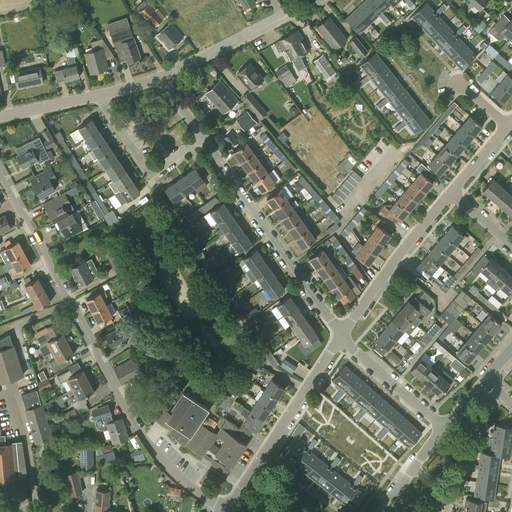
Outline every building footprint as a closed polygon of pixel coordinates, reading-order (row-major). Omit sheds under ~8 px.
[(237,0),(238,0),(237,0),(240,0),(244,8),(255,3),(253,0),(237,0)] [(366,0),(364,0),(355,9),(370,24),(379,16),(380,14),(366,0)] [(366,0),(380,14),(382,12),(391,4),(386,0),(366,0)] [(459,0),(461,1),(462,0),(464,0),(472,6),(473,5),(479,9),(486,0),(459,0)] [(162,19),(149,4),(139,12),(145,19),(148,17),(155,26),(162,19)] [(427,4),(412,18),(422,28),(437,15),(427,4)] [(355,9),(345,19),(359,34),(370,24),(355,9)] [(437,15),(422,28),(432,39),(446,25),(437,15)] [(140,58),(129,26),(126,17),(106,24),(109,33),(110,33),(116,50),(122,48),(127,62),(140,58)] [(333,49),(346,39),(329,17),(317,28),(333,49)] [(510,38),(511,35),(511,19),(510,18),(500,30),(499,32),(493,26),(489,31),(497,38),(502,32),(510,38)] [(478,33),(482,29),(486,24),(481,19),(473,27),(478,33)] [(170,49),(183,37),(170,23),(157,35),(170,49)] [(446,25),(432,39),(441,50),(456,36),(446,25)] [(299,52),(301,55),(308,51),(297,30),(286,37),(288,42),(290,40),(297,54),(299,52)] [(360,57),(368,51),(355,36),(348,42),(360,57)] [(456,36),(441,50),(452,60),(466,47),(456,36)] [(290,61),(301,55),(299,52),(297,54),(290,40),(288,42),(286,37),(279,41),(290,61)] [(100,49),(97,40),(90,41),(93,51),(85,54),(90,73),(107,68),(101,49),(100,49)] [(494,57),(498,53),(488,45),(485,49),(486,50),(494,57)] [(66,58),(79,54),(77,46),(64,50),(66,58)] [(466,47),(452,60),(461,71),(476,57),(466,47)] [(376,52),(359,65),(367,75),(368,77),(385,63),(376,52)] [(503,65),(507,61),(498,53),(494,57),(496,58),(503,65)] [(330,64),(323,54),(312,62),(325,79),(329,85),(339,77),(335,72),(340,69),(334,61),(330,64)] [(65,80),(80,76),(74,56),(66,58),(69,67),(62,69),(65,80)] [(484,70),(489,74),(497,65),(493,62),(492,61),(484,70)] [(511,72),(511,65),(507,61),(503,65),(511,72)] [(250,90),(263,79),(249,63),(237,74),(250,90)] [(385,63),(368,77),(370,78),(377,88),(394,75),(385,63)] [(286,87),(296,80),(286,64),(276,71),(286,87)] [(17,88),(43,82),(39,68),(14,73),(17,88)] [(481,83),(489,74),(484,70),(476,79),(481,83)] [(499,82),(511,93),(511,91),(511,77),(507,73),(499,82)] [(394,75),(377,88),(385,98),(387,99),(403,86),(394,75)] [(222,113),(237,100),(220,81),(206,94),(222,113)] [(503,102),(511,93),(499,82),(491,92),(503,102)] [(403,86),(387,99),(388,101),(396,111),(412,98),(403,86)] [(259,120),(267,113),(248,91),(241,97),(252,110),(251,111),(259,120)] [(412,98),(396,111),(405,122),(421,109),(412,98)] [(445,111),(449,114),(457,104),(453,102),(445,111)] [(421,109),(405,122),(406,124),(414,134),(430,121),(421,109)] [(245,132),(257,122),(247,111),(235,120),(245,132)] [(440,124),(449,114),(445,111),(437,121),(440,124)] [(461,125),(473,135),(481,126),(470,116),(461,125)] [(84,136),(97,128),(91,119),(78,128),(84,136)] [(432,134),(440,124),(437,121),(428,131),(432,134)] [(465,145),(473,135),(461,125),(453,135),(465,145)] [(92,148),(105,140),(97,128),(84,136),(92,148)] [(46,149),(56,144),(52,138),(47,129),(41,133),(46,140),(43,142),(46,149)] [(229,147),(238,141),(230,131),(222,138),(229,147)] [(280,143),(287,137),(282,131),(275,137),(280,143)] [(424,143),(432,134),(428,131),(420,140),(424,143)] [(267,145),(272,141),(264,132),(259,136),(267,145)] [(456,155),(465,145),(453,135),(445,145),(456,155)] [(49,158),(39,137),(23,146),(25,151),(17,156),(23,167),(37,160),(37,159),(42,157),(43,160),(49,158)] [(65,152),(70,149),(63,139),(59,141),(65,152)] [(98,158),(111,150),(105,140),(92,148),(98,158)] [(415,153),(424,143),(420,140),(412,150),(415,153)] [(275,155),(280,151),(272,141),(267,145),(275,155)] [(240,161),(253,152),(246,142),(233,151),(240,161)] [(448,165),(456,155),(445,145),(436,155),(448,165)] [(72,162),(76,160),(70,149),(65,152),(72,162)] [(106,169),(119,161),(111,150),(98,158),(106,169)] [(283,164),(288,160),(280,151),(275,155),(283,164)] [(248,172),(260,163),(253,152),(240,161),(248,172)] [(341,173),(356,159),(349,152),(343,157),(345,158),(335,167),(341,173)] [(439,175),(448,165),(436,155),(428,165),(439,175)] [(397,167),(401,171),(409,162),(404,158),(397,167)] [(78,173),(83,170),(76,160),(72,162),(78,173)] [(288,160),(283,164),(292,174),(296,170),(288,160)] [(113,180),(126,171),(119,161),(106,169),(113,180)] [(419,171),(425,165),(421,161),(415,167),(419,171)] [(255,181),(267,173),(260,163),(248,172),(255,181)] [(40,197),(55,189),(51,183),(57,180),(50,167),(34,176),(30,178),(40,197)] [(267,171),(273,181),(279,177),(273,167),(267,171)] [(394,180),(401,171),(397,167),(389,176),(394,180)] [(186,174),(195,187),(204,180),(195,168),(186,174)] [(85,183),(89,181),(83,170),(78,173),(85,183)] [(349,175),(358,182),(361,178),(353,170),(349,175)] [(119,190),(132,181),(126,171),(113,180),(119,190)] [(415,180),(426,190),(433,182),(421,172),(415,180)] [(267,173),(255,181),(262,192),(274,183),(267,173)] [(301,176),(298,173),(295,175),(297,179),(303,186),(307,182),(302,175),(301,176)] [(184,194),(195,187),(186,174),(175,182),(184,194)] [(354,186),(358,182),(349,175),(346,179),(354,186)] [(386,189),(394,180),(389,176),(382,185),(386,189)] [(350,191),(354,186),(346,179),(342,183),(350,191)] [(491,199),(502,187),(492,179),(482,190),(491,199)] [(417,200),(426,190),(415,180),(406,190),(417,200)] [(91,194),(96,191),(89,181),(85,183),(91,194)] [(132,181),(119,190),(114,194),(121,204),(139,192),(132,181)] [(174,202),(184,194),(175,182),(165,189),(174,202)] [(311,195),(315,191),(307,182),(303,186),(311,195)] [(347,195),(350,191),(342,183),(338,188),(347,195)] [(379,198),(386,189),(382,185),(374,194),(379,198)] [(511,195),(502,187),(491,199),(501,207),(511,195)] [(343,199),(347,195),(338,188),(335,192),(343,199)] [(274,208),(286,200),(279,189),(270,196),(267,198),(274,208)] [(409,210),(417,200),(406,190),(397,200),(409,210)] [(96,191),(91,194),(95,199),(98,204),(102,201),(96,191)] [(319,205),(324,201),(315,191),(311,195),(319,205)] [(68,214),(68,213),(65,208),(71,205),(64,192),(43,204),(53,222),(57,220),(57,221),(68,215),(67,215),(68,214)] [(339,204),(343,199),(335,192),(331,197),(339,204)] [(511,195),(501,207),(511,215),(511,214),(511,194),(511,195)] [(205,203),(208,208),(218,201),(215,196),(205,203)] [(91,201),(95,206),(97,210),(100,208),(98,204),(95,199),(91,201)] [(281,219),(294,210),(286,200),(274,208),(281,219)] [(400,220),(409,210),(397,200),(391,206),(389,204),(383,212),(396,223),(399,219),(400,220)] [(102,201),(98,204),(100,208),(104,215),(103,216),(107,222),(109,226),(119,220),(112,210),(109,212),(102,201)] [(327,214),(332,210),(324,201),(319,205),(327,214)] [(217,222),(229,213),(222,202),(210,211),(217,222)] [(199,215),(208,208),(205,203),(195,210),(199,215)] [(355,216),(360,220),(367,211),(363,207),(355,216)] [(68,215),(57,221),(67,239),(82,231),(78,225),(84,222),(77,209),(68,213),(68,214),(67,215),(68,215)] [(189,222),(199,215),(195,210),(185,217),(189,222)] [(288,229),(301,220),(294,210),(281,219),(288,229)] [(332,210),(327,214),(336,224),(340,220),(332,210)] [(224,231),(236,223),(229,213),(217,222),(221,227),(216,231),(219,235),(224,231)] [(0,233),(10,229),(4,215),(0,217),(0,233)] [(352,228),(360,220),(355,216),(348,224),(352,228)] [(296,239),(308,230),(301,220),(288,229),(296,239)] [(236,223),(224,231),(230,241),(243,232),(236,223)] [(345,237),(352,228),(348,224),(340,233),(345,237)] [(443,235),(454,245),(463,235),(452,225),(443,235)] [(370,236),(382,245),(390,234),(377,226),(370,236)] [(189,243),(194,239),(186,228),(181,232),(189,243)] [(308,230),(296,239),(302,248),(315,239),(308,230)] [(243,232),(230,241),(238,252),(251,243),(243,232)] [(446,255),(454,245),(443,235),(435,245),(446,255)] [(375,255),(382,245),(370,236),(363,246),(375,255)] [(196,253),(201,250),(194,239),(189,243),(196,253)] [(338,251),(343,248),(336,239),(331,242),(338,251)] [(0,252),(6,264),(24,254),(17,241),(5,248),(0,250),(0,252)] [(113,269),(125,263),(116,245),(104,251),(113,269)] [(438,264),(446,255),(435,245),(427,254),(438,264)] [(368,265),(375,255),(363,246),(355,256),(368,265)] [(469,257),(473,260),(481,250),(477,247),(469,257)] [(344,260),(349,257),(343,248),(338,251),(344,260)] [(250,268),(263,259),(256,249),(243,258),(250,268)] [(318,271),(331,262),(321,249),(309,258),(318,271)] [(203,264),(208,260),(201,250),(196,253),(203,264)] [(24,254),(6,264),(12,274),(18,271),(18,272),(30,265),(24,254)] [(430,274),(438,264),(427,254),(418,264),(423,268),(430,274)] [(483,255),(470,270),(476,274),(480,269),(489,277),(499,266),(490,257),(488,259),(483,255)] [(351,269),(356,266),(349,257),(344,260),(351,269)] [(465,269),(473,260),(469,257),(461,266),(465,269)] [(78,285),(93,278),(92,278),(99,274),(91,258),(70,269),(78,285)] [(257,278),(270,269),(263,259),(250,268),(245,272),(252,282),(257,278)] [(208,260),(203,264),(211,275),(215,272),(213,269),(214,269),(208,260)] [(325,281),(338,272),(331,262),(318,271),(325,281)] [(212,276),(214,279),(219,276),(219,277),(230,269),(227,266),(212,276)] [(356,266),(351,269),(357,278),(358,278),(358,277),(362,274),(356,266)] [(457,278),(465,269),(461,266),(453,275),(457,278)] [(499,286),(509,274),(499,266),(489,277),(486,282),(495,290),(499,286)] [(270,269),(257,278),(264,288),(277,279),(270,269)] [(332,291),(345,282),(338,272),(325,281),(332,291)] [(4,274),(0,276),(0,286),(8,282),(4,274)] [(443,282),(442,283),(448,288),(456,280),(449,274),(443,282)] [(511,276),(509,274),(499,286),(509,294),(511,290),(511,276)] [(221,290),(226,286),(219,277),(219,276),(214,279),(221,290)] [(31,297),(43,290),(37,278),(31,281),(29,277),(23,280),(26,284),(25,285),(31,297)] [(442,283),(443,282),(438,279),(437,277),(436,278),(432,282),(439,287),(442,283)] [(277,279),(264,288),(272,298),(284,289),(277,279)] [(11,289),(18,286),(16,281),(9,284),(11,289)] [(345,282),(332,291),(338,298),(350,289),(345,282)] [(445,292),(448,288),(442,283),(439,287),(445,292)] [(227,299),(232,296),(226,286),(221,290),(227,299)] [(43,290),(31,297),(35,303),(29,306),(32,311),(38,308),(50,302),(43,290)] [(92,311),(105,304),(111,301),(108,295),(107,295),(105,290),(99,293),(86,299),(92,311)] [(457,294),(453,299),(456,302),(463,308),(468,302),(461,296),(464,292),(461,290),(457,294)] [(484,303),(487,300),(477,291),(474,295),(484,303)] [(497,307),(501,302),(491,293),(487,298),(497,307)] [(234,309),(239,306),(232,296),(227,299),(234,309)] [(284,315),(296,306),(289,296),(276,305),(284,315)] [(400,310),(417,325),(421,320),(416,315),(420,311),(425,315),(430,311),(415,298),(411,303),(408,300),(400,310)] [(456,302),(453,299),(444,309),(455,318),(460,312),(452,305),(456,302)] [(494,312),(497,308),(487,300),(484,303),(494,312)] [(105,304),(92,311),(99,323),(104,320),(107,324),(112,321),(110,317),(111,317),(105,304)] [(127,306),(117,311),(121,318),(131,313),(127,306)] [(239,306),(234,309),(241,320),(246,316),(239,306)] [(291,325),(303,316),(296,306),(284,315),(291,325)] [(497,308),(494,312),(504,320),(507,317),(497,308)] [(446,321),(449,324),(455,318),(444,309),(439,315),(446,321)] [(408,334),(417,325),(400,310),(392,320),(403,330),(408,334)] [(481,323),(492,333),(501,323),(489,313),(481,323)] [(298,335),(310,326),(303,316),(291,325),(298,335)] [(395,339),(403,330),(392,320),(384,330),(395,339)] [(449,324),(446,327),(450,330),(450,331),(453,333),(458,328),(451,322),(449,324)] [(51,351),(67,342),(62,333),(57,323),(47,329),(48,331),(36,337),(40,345),(39,349),(43,356),(51,352),(51,351)] [(253,337),(258,334),(251,323),(246,327),(253,337)] [(484,343),(492,333),(481,323),(472,333),(484,343)] [(428,335),(432,338),(440,328),(437,325),(428,335)] [(310,326),(298,335),(305,344),(301,347),(303,349),(306,347),(310,352),(321,343),(317,337),(318,336),(310,326)] [(112,347),(127,340),(120,327),(105,335),(112,347)] [(441,340),(450,331),(450,330),(446,327),(438,337),(441,340)] [(133,345),(150,336),(145,329),(129,338),(133,345)] [(386,350),(395,339),(384,330),(375,340),(386,350)] [(420,344),(423,347),(432,338),(428,335),(426,332),(418,342),(420,344)] [(0,381),(23,375),(10,333),(0,338),(0,381)] [(476,353),(484,343),(472,333),(464,343),(476,353)] [(260,347),(265,344),(258,334),(253,337),(260,347)] [(442,353),(445,349),(435,341),(432,344),(442,353)] [(51,351),(51,352),(57,363),(74,354),(67,342),(51,351)] [(467,363),(476,353),(464,343),(455,353),(467,363)] [(267,357),(272,354),(265,344),(260,347),(267,357)] [(415,357),(423,347),(420,344),(412,354),(415,357)] [(160,365),(166,362),(158,348),(153,351),(160,365)] [(452,361),(455,357),(445,349),(442,353),(452,361)] [(395,363),(399,358),(392,351),(387,356),(395,363)] [(272,354),(267,357),(274,367),(279,364),(272,354)] [(407,367),(415,357),(412,354),(403,364),(407,367)] [(455,357),(452,361),(461,370),(464,366),(455,357)] [(122,384),(142,374),(134,358),(114,368),(122,384)] [(420,378),(430,367),(420,358),(410,370),(420,378)] [(291,373),(296,366),(284,359),(280,365),(291,373)] [(244,376),(248,379),(255,368),(251,365),(244,376)] [(345,365),(331,380),(343,390),(356,375),(345,365)] [(429,387),(440,375),(430,367),(420,378),(429,387)] [(71,388),(87,380),(82,370),(72,375),(69,369),(56,376),(60,383),(66,379),(71,388)] [(440,375),(429,387),(439,395),(453,379),(444,371),(440,375)] [(356,375),(343,390),(354,400),(367,385),(356,375)] [(241,389),(248,379),(244,376),(237,387),(241,389)] [(40,391),(52,386),(47,377),(37,382),(40,391)] [(265,388),(278,397),(284,388),(271,379),(265,388)] [(87,380),(71,388),(72,390),(75,396),(70,398),(70,400),(71,402),(77,399),(77,400),(93,391),(87,380)] [(38,384),(23,388),(25,393),(36,390),(39,389),(38,384)] [(367,385),(354,400),(364,409),(378,394),(367,385)] [(234,400),(241,389),(237,387),(230,397),(234,400)] [(270,408),(278,397),(265,388),(258,399),(270,408)] [(52,445),(50,438),(51,438),(36,390),(21,394),(35,442),(41,440),(43,447),(52,445)] [(224,440),(216,434),(199,423),(209,410),(183,393),(169,413),(162,424),(170,430),(168,432),(179,440),(203,456),(210,461),(224,440)] [(378,394),(364,409),(375,419),(389,404),(378,394)] [(226,411),(234,400),(230,397),(222,408),(226,411)] [(263,419),(270,408),(258,399),(250,410),(263,419)] [(389,404),(375,419),(386,429),(400,413),(389,404)] [(66,420),(77,414),(74,408),(63,414),(66,420)] [(255,430),(263,419),(250,410),(243,422),(255,430)] [(400,413),(386,429),(397,438),(410,423),(400,413)] [(112,422),(110,414),(96,419),(99,430),(108,428),(113,443),(127,438),(121,419),(112,422)] [(202,424),(210,429),(215,421),(207,416),(202,424)] [(224,440),(210,461),(227,472),(246,445),(239,440),(244,433),(225,420),(216,434),(224,440)] [(410,423),(397,438),(408,448),(422,433),(410,423)] [(492,437),(492,439),(511,442),(511,439),(511,427),(494,425),(492,437)] [(0,478),(14,477),(11,443),(4,444),(4,440),(4,435),(1,436),(0,429),(0,478)] [(491,442),(489,454),(500,455),(509,457),(511,442),(492,439),(491,442)] [(296,440),(283,456),(295,465),(308,449),(306,448),(296,440)] [(80,471),(93,471),(92,451),(92,447),(79,448),(80,471)] [(138,461),(144,459),(141,449),(132,452),(134,460),(138,459),(138,461)] [(308,449),(295,465),(306,474),(319,458),(309,450),(308,449)] [(114,451),(97,457),(98,462),(106,459),(107,461),(116,458),(114,451)] [(478,465),(477,467),(497,470),(500,455),(489,454),(480,452),(478,465)] [(319,458),(306,474),(317,484),(331,467),(329,466),(319,458)] [(125,464),(120,467),(125,478),(131,475),(125,464)] [(331,467),(317,484),(329,493),(342,476),(332,468),(331,467)] [(477,469),(475,481),(495,484),(497,470),(477,467),(477,469)] [(76,472),(76,471),(64,474),(70,496),(82,492),(80,482),(81,482),(79,476),(78,476),(76,472)] [(342,476),(329,493),(340,502),(353,485),(352,484),(342,476)] [(475,481),(473,496),(493,499),(495,484),(475,481)] [(353,485),(340,502),(352,511),(365,494),(355,486),(353,485)] [(179,498),(181,489),(168,486),(166,495),(179,498)] [(119,511),(120,511),(109,511),(110,490),(96,489),(94,511),(119,511)] [(463,510),(476,511),(484,511),(486,502),(465,498),(463,510)]
